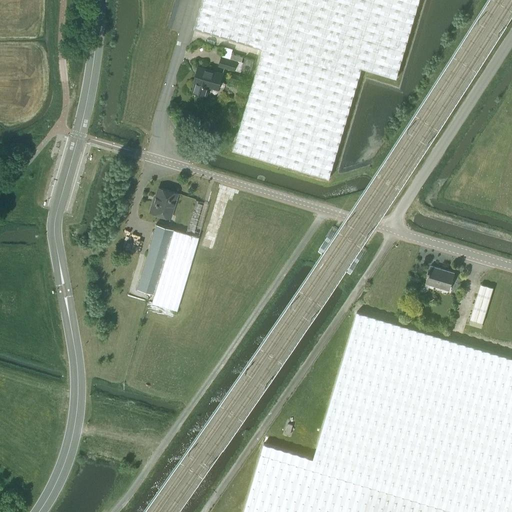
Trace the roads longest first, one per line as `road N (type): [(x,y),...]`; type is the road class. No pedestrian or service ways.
road 1 (unclassified): [(388,228),(151,157)]
road 2 (unclassified): [(388,228),(511,38)]
road 3 (unclassified): [(511,266),(388,228)]
